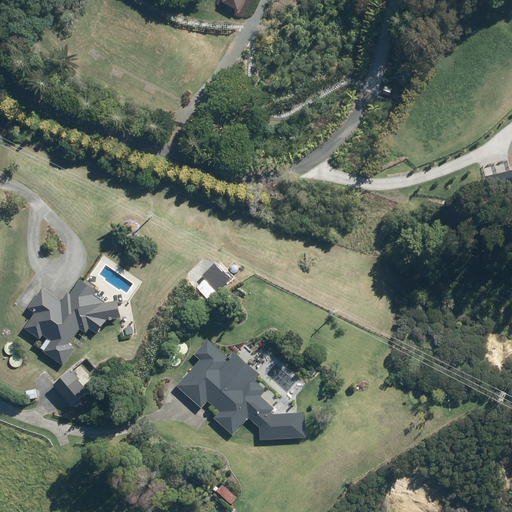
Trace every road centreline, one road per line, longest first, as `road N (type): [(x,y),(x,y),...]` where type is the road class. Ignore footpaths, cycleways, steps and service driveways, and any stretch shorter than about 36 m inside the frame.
road 1 (track): [(383,0),(369,38),(374,183),(311,192),(211,173),(0,75)]
road 2 (track): [(0,408),(80,433),(124,432),(149,416),(189,420)]
road 3 (track): [(59,275),(70,253),(59,221),(0,176)]
